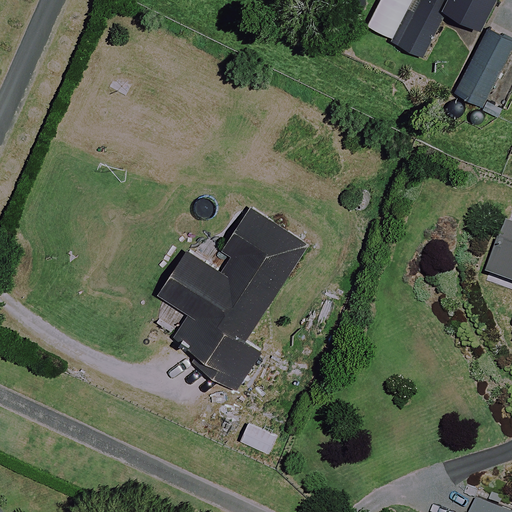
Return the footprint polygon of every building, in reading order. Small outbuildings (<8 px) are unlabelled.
[(454,0),(382,0),(368,27),(425,56),(454,0)] [(484,107),(503,73),(511,55),(511,40),(490,29),(457,92),(484,107)] [(408,237),(403,235),(413,213),(416,207),(405,202),(403,206),(400,204),(384,238),(394,242),(404,247),(408,237)] [(254,208),(226,252),(232,256),(223,270),(213,263),(193,250),(163,296),(191,314),(176,338),(216,364),(211,372),(241,391),(267,351),(251,340),(312,245),(287,229),(254,208)] [(279,436),(250,424),(243,442),(272,454),(279,436)] [(511,511),(481,499),(475,511),(511,511)]
